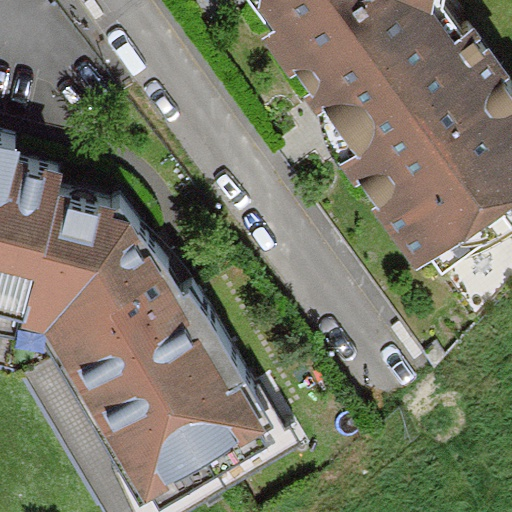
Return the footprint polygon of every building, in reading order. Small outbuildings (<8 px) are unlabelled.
[(255,0),(316,89),(323,85),(356,133),(342,143),(412,246),(419,240),(436,262),(448,254),(466,241),(468,223),(495,204),(511,191),(511,83),(466,17),(462,21),(447,32),(422,0),(255,0)] [(422,0),(447,32),(462,21),(446,0),(422,0)] [(323,85),(316,89),(309,95),(342,143),(356,133),(323,85)] [(0,294),(49,307),(70,342),(57,350),(121,456),(134,449),(161,491),(268,427),(243,383),(255,375),(192,269),(180,275),(166,251),(120,185),(109,192),(55,177),(60,157),(11,145),(16,128),(0,123),(0,294)] [(511,191),(495,204),(511,228),(511,227),(511,191)] [(496,239),(511,228),(495,204),(468,223),(466,241),(448,254),(472,248),(496,239)] [(0,316),(41,323),(57,350),(70,342),(49,307),(0,294),(0,316)] [(292,413),(266,369),(255,375),(243,383),(268,427),(292,413)] [(121,456),(111,463),(137,507),(161,491),(134,449),(121,456)]
